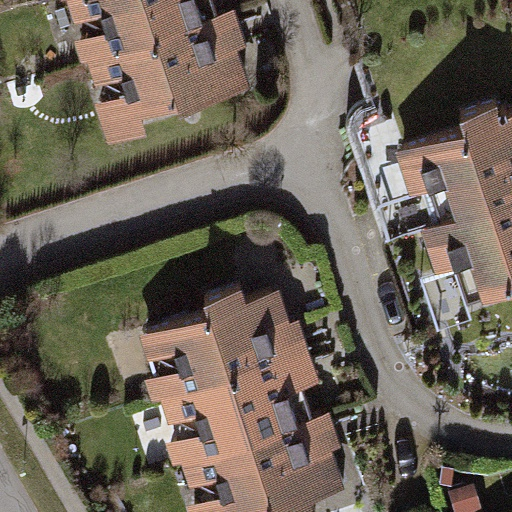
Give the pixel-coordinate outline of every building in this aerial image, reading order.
[(215,0),(77,0),(83,14),(107,25),(113,47),(219,13),(215,0)] [(219,13),(113,47),(96,52),(103,77),(128,89),(135,111),(178,96),(181,104),(242,83),(219,13)] [(446,178),(459,213),(511,195),(511,106),(507,109),(505,103),(498,105),(496,96),(461,108),(465,122),(404,142),(419,187),(446,178)] [(511,195),(459,213),(430,222),(443,265),(472,256),(484,293),(511,283),(511,195)] [(210,306),(148,326),(157,352),(181,364),(188,384),(292,351),(271,286),(246,294),(241,280),(205,291),(210,306)] [(292,351),(188,384),(169,390),(178,415),(203,428),(208,448),(314,413),(292,351)] [(314,413),(208,448),(190,454),(199,478),(222,490),(229,511),(252,511),(275,505),(277,511),(302,511),(316,507),(311,493),(337,484),(324,444),(314,413)] [(476,511),(480,511),(474,488),(450,495),(454,511),(476,511)]
